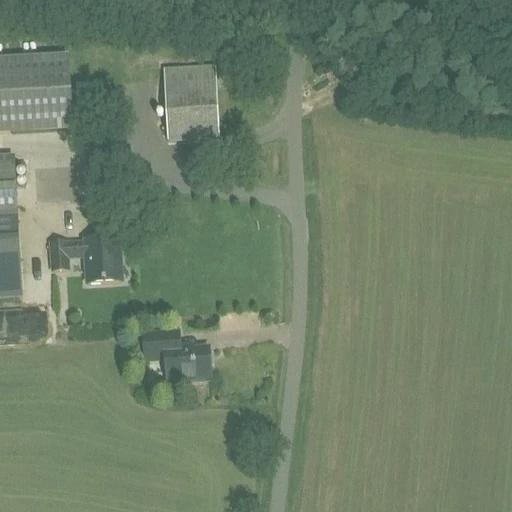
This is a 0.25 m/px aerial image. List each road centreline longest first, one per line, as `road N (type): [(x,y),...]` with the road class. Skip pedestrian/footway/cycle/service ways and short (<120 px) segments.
road 1 (unclassified): [(278,511),(302,294),(294,110),(303,0)]
road 2 (track): [(294,110),(345,82),(511,98)]
